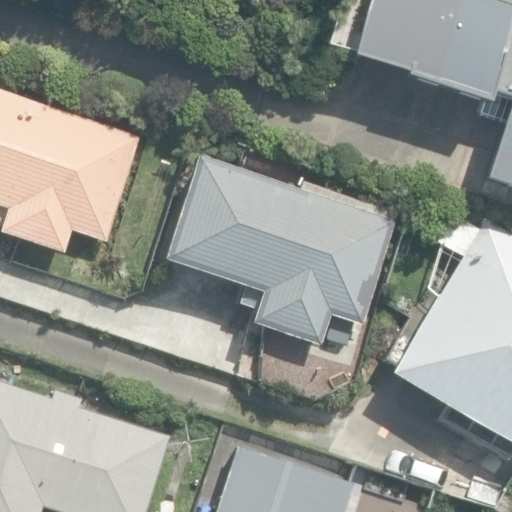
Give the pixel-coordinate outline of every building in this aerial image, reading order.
[(511,8),(487,0),(360,0),(351,27),(422,53),(413,77),(482,101),(486,88),(501,94),(482,147),(511,158),(511,8)] [(0,235),(59,254),(66,230),(105,243),(139,137),(0,92),(0,235)] [(249,322),(316,345),(327,314),(359,325),(393,223),(193,155),(157,260),(240,289),(235,305),(253,310),(249,322)] [(473,231),(445,214),(423,286),(433,296),(385,374),(511,451),(511,237),(481,219),(473,231)] [(0,511),(35,511),(38,505),(61,511),(140,511),(165,436),(75,408),(78,398),(52,390),(49,400),(0,384),(0,511)] [(212,511),(340,511),(350,482),(234,445),(212,511)]
